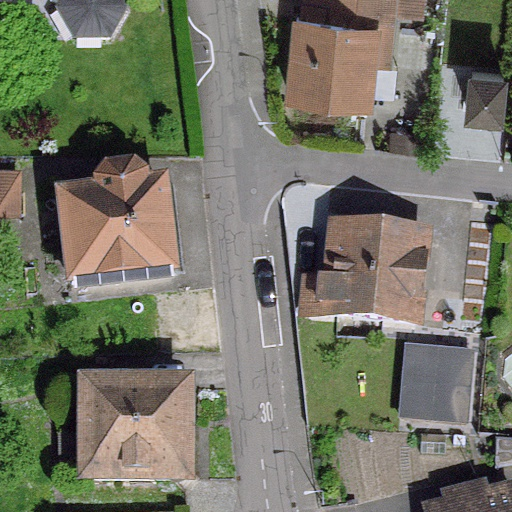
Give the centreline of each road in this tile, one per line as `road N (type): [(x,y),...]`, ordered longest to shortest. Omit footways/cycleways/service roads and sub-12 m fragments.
road 1 (residential): [(276,511),(230,167)]
road 2 (residential): [(230,167),(511,186)]
road 3 (residential): [(230,167),(211,0)]
